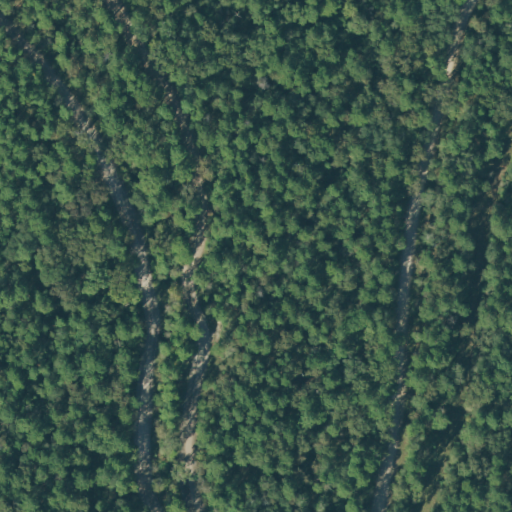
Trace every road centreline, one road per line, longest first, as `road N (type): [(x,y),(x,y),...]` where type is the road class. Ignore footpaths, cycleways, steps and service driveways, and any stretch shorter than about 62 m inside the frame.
road 1 (residential): [(0,15),(83,117),(142,247),(153,308),(143,459),(156,511)]
road 2 (residential): [(199,511),(185,443),(204,335),(188,278),(204,191),(184,117),(112,0)]
road 3 (residential): [(479,0),(451,59),(415,192),(397,414),(380,511)]
